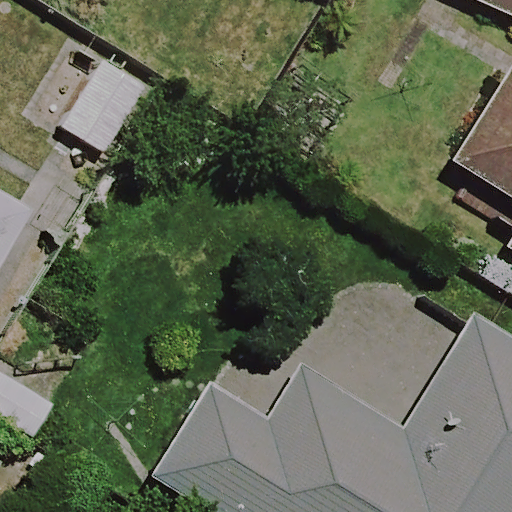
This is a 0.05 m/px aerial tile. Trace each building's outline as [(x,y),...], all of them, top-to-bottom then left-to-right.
[(511,0),(427,0),(426,3),(511,40),(511,0)] [(130,95),(86,69),(46,139),(90,164),(130,95)] [(511,90),(488,78),(435,179),(509,217),(483,267),(511,281),(511,90)] [(0,242),(12,221),(0,213),(0,242)] [(0,436),(24,451),(81,356),(15,317),(0,341),(0,436)] [(511,511),(511,361),(454,326),(384,439),(282,376),(251,428),(196,394),(139,488),(177,511),(511,511)]
